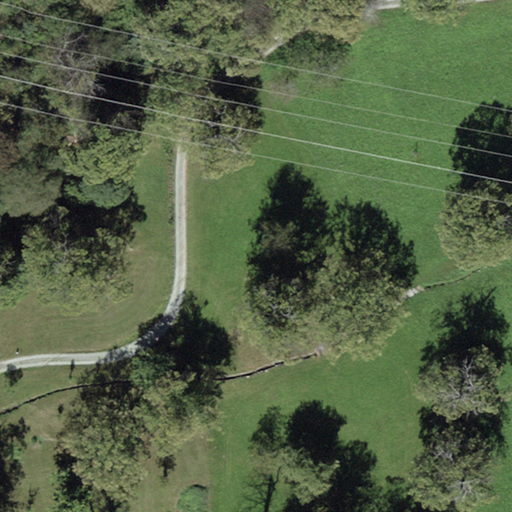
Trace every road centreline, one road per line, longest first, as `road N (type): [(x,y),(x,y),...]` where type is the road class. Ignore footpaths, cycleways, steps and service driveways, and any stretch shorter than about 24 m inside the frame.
road 1 (track): [(297,35),(201,89),(186,118),(176,171),(174,310),(154,335),(122,354),(0,368)]
road 2 (track): [(471,0),(362,9),(297,35)]
